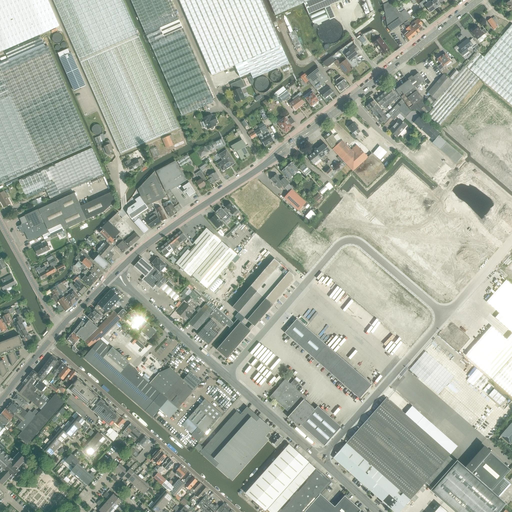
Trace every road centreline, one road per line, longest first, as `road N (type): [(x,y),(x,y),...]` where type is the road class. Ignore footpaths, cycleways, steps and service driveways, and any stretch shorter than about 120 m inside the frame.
road 1 (unclassified): [(225,374),(340,241),(358,241),(444,315)]
road 2 (unclassified): [(150,242),(122,211),(129,201),(112,139),(50,0)]
road 3 (residential): [(47,343),(237,511)]
road 4 (unclassified): [(444,315),(319,459)]
road 5 (unclassified): [(266,164),(220,103),(175,0)]
road 6 (secondary): [(351,99),(480,0)]
road 7 (tertiary): [(225,374),(115,274)]
road 8 (secondary): [(150,242),(266,164)]
road 9 (unknown): [(361,411),(265,328)]
road 10 (tertiary): [(319,459),(225,374)]
road 11 (tertiary): [(62,326),(0,221)]
